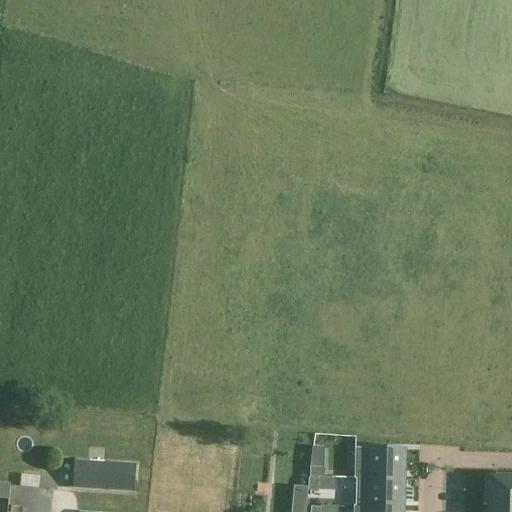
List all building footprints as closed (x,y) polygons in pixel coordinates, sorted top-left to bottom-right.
[(356,479),(402,480),(403,450),(354,449),(354,480),(356,480),(356,479)] [(74,461),(72,490),(134,494),(135,465),(74,461)] [(309,478),(322,478),(322,468),(309,468),(309,478)] [(511,511),(511,477),(487,477),(486,494),(492,494),(492,506),(482,506),(482,507),(486,508),(485,511),(511,511)] [(316,493),(317,480),(308,479),(307,492),(316,493)] [(356,479),(356,480),(355,507),(355,508),(402,509),(402,480),(356,479)] [(9,484),(0,483),(0,499),(8,500),(9,484)]
